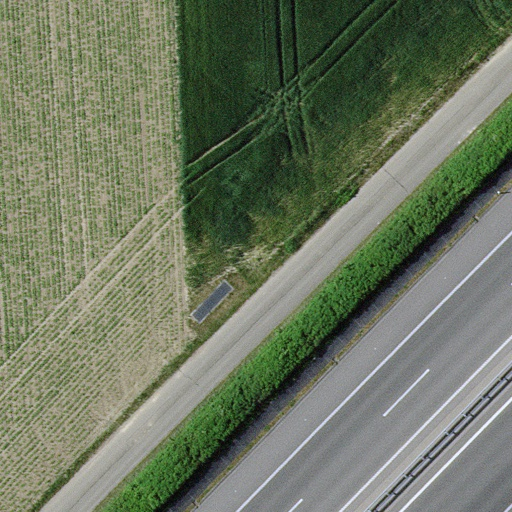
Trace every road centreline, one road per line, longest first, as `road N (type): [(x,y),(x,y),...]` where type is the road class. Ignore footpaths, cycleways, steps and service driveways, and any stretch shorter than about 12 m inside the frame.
road 1 (track): [(67,511),(511,66)]
road 2 (motorway): [(511,285),(289,511)]
